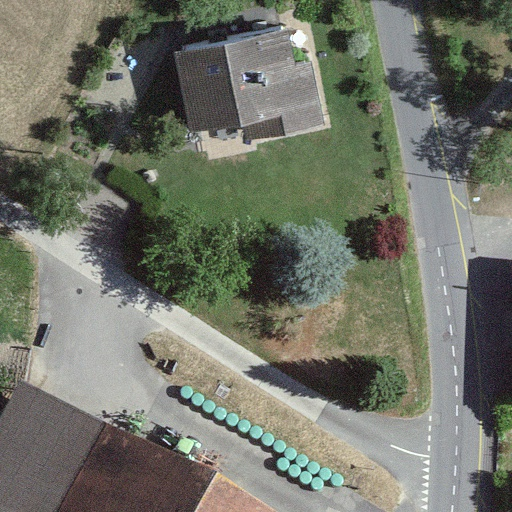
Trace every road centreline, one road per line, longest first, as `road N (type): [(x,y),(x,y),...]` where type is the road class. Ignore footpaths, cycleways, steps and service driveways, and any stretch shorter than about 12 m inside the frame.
road 1 (track): [(452,496),(0,199)]
road 2 (tertiary): [(451,511),(457,392),(391,0)]
